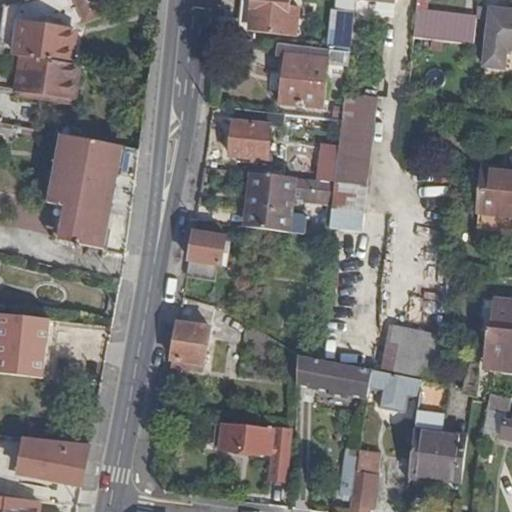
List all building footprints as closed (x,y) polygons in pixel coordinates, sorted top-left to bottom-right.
[(242,0),(239,31),(255,33),(256,12),(251,11),(252,0),(242,0)] [(256,12),(255,33),(288,37),(290,20),(298,21),(299,8),(291,8),(292,0),(252,0),(251,11),(256,12)] [(486,9),(479,8),(478,20),(485,21),(486,9)] [(507,69),(508,49),(511,49),(511,11),(492,10),(487,67),(507,69)] [(415,40),(475,46),(478,21),(417,15),(415,40)] [(18,95),(73,103),(78,68),(68,66),(73,34),(19,26),(15,59),(22,61),(18,95)] [(351,54),(353,34),(331,33),(328,51),(351,54)] [(328,51),(280,46),(280,57),(287,58),(282,106),(325,111),(329,74),(349,75),(351,54),(328,51)] [(335,194),(333,209),(365,212),(379,98),(347,95),(343,124),(337,184),(335,194)] [(284,117),(236,111),(234,124),(233,124),(230,158),(269,162),(271,128),(283,129),(284,117)] [(75,211),(69,246),(102,252),(122,148),(63,138),(50,206),(58,208),(75,211)] [(511,172),(486,170),(481,215),(511,218),(511,172)] [(251,231),(289,234),(294,179),(253,175),(251,194),(255,195),(251,231)] [(337,184),(317,182),(317,192),(335,194),(337,184)] [(51,243),(69,246),(75,211),(58,208),(51,243)] [(197,234),(188,280),(216,284),(219,268),(223,269),(227,243),(228,240),(197,234)] [(227,243),(223,269),(228,269),(232,244),(227,243)] [(511,304),(496,303),(487,370),(511,373),(511,304)] [(43,346),(48,346),(51,322),(4,316),(1,340),(5,341),(2,364),(41,369),(43,346)] [(71,349),(74,324),(51,322),(48,346),(71,349)] [(212,329),(181,325),(175,362),(207,367),(212,329)] [(383,325),(377,370),(428,377),(434,332),(383,325)] [(175,362),(174,368),(206,373),(207,367),(175,362)] [(365,399),(368,385),(371,372),(323,362),(317,389),(333,392),(332,396),(349,399),(350,396),(365,399)] [(420,400),(424,383),(381,374),(371,372),(368,385),(373,386),(372,390),(384,393),(381,409),(406,414),(409,398),(420,400)] [(451,389),(439,386),(424,383),(420,400),(411,477),(464,485),(470,440),(446,437),(451,389)] [(511,400),(488,396),(486,410),(507,414),(511,415),(511,400)] [(486,410),(483,438),(501,442),(505,424),(507,414),(486,410)] [(511,425),(505,424),(501,442),(511,443),(511,425)] [(271,483),(287,484),(293,435),(225,426),(222,451),(273,458),(271,483)] [(83,486),(91,445),(44,441),(39,465),(49,466),(46,478),(83,486)] [(353,511),(368,511),(375,511),(379,484),(373,483),(374,478),(380,479),(383,457),(363,454),(355,499),(353,511)] [(358,479),(346,477),(343,497),(355,499),(358,479)] [(37,511),(38,502),(0,497),(0,510),(3,510),(2,511),(37,511)]
